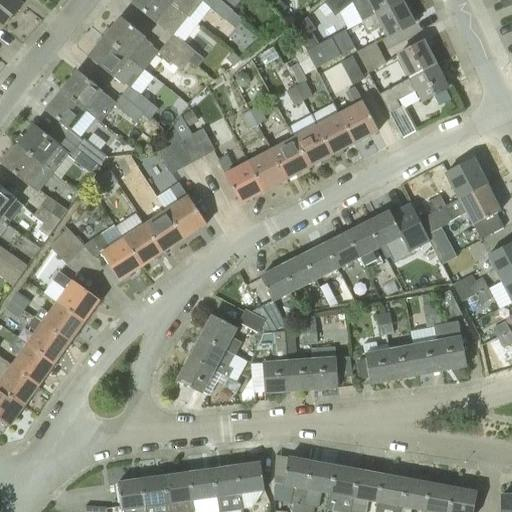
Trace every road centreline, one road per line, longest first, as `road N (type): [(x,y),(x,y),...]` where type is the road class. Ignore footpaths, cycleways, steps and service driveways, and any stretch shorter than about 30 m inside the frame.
road 1 (residential): [(161,304),(352,186),(507,112)]
road 2 (residential): [(371,422),(135,434)]
road 3 (residential): [(161,304),(101,355),(56,431)]
road 4 (residential): [(371,422),(418,451),(511,461)]
road 5 (residential): [(0,113),(92,0)]
road 6 (residential): [(371,422),(511,391)]
road 7 (residential): [(135,434),(161,304)]
road 8 (residential): [(507,112),(453,0)]
